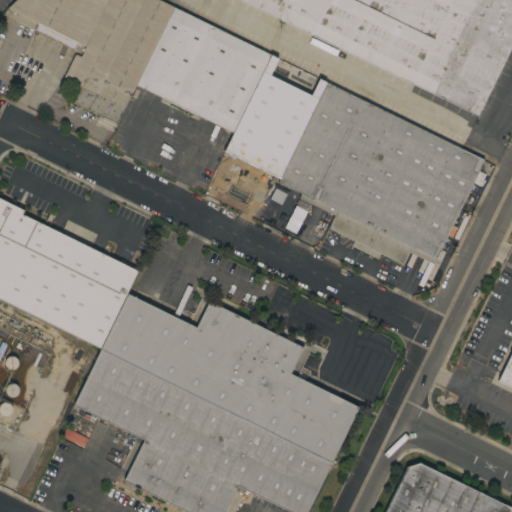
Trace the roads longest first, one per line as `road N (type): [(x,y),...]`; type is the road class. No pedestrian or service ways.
road 1 (residential): [(9,127),(438,334)]
road 2 (tertiary): [(511,180),(351,511)]
road 3 (residential): [(511,157),(197,0)]
road 4 (residential): [(398,417),(511,473)]
